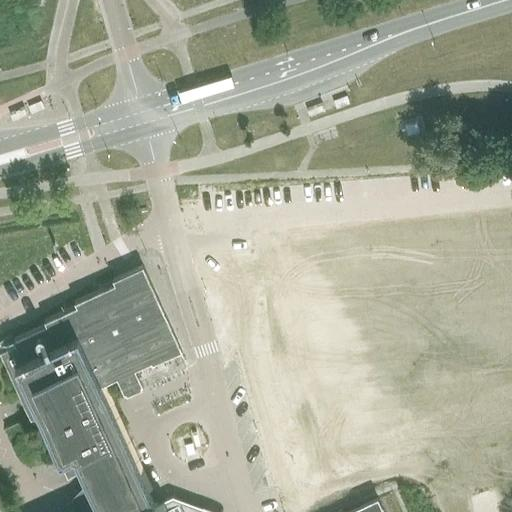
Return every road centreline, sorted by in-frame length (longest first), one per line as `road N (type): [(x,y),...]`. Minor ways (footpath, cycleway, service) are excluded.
road 1 (secondary): [(146,130),(325,73),(393,46),(399,35)]
road 2 (secondary): [(399,35),(388,30),(140,106)]
road 3 (secondary): [(0,171),(146,130)]
road 4 (secondary): [(140,106),(0,148)]
